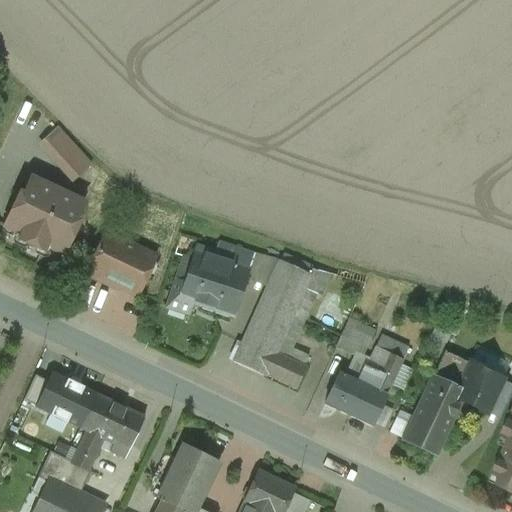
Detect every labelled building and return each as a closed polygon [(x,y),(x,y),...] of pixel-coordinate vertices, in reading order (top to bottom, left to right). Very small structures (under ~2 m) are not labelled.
[(86,162),(56,128),(42,140),(73,174),(86,162)] [(84,203),(30,178),(21,196),(18,194),(3,226),(21,235),(19,240),(35,248),(38,241),(44,244),(43,245),(63,255),(78,223),(75,221),(84,203)] [(156,256),(105,232),(87,271),(138,295),(156,256)] [(253,256),(218,244),(213,258),(249,270),(254,254),(253,256)] [(213,258),(194,251),(191,258),(178,296),(177,299),(192,304),(234,317),(247,279),(250,270),(249,270),(213,258)] [(267,289),(234,362),(264,376),(265,374),(274,354),(304,290),(311,275),(310,274),(280,261),(254,254),(249,270),(250,270),(247,279),(267,289)] [(183,257),(175,279),(183,281),(178,296),(191,258),(190,259),(183,257)] [(323,272),(312,270),(310,274),(311,275),(304,290),(314,293),(323,272)] [(183,281),(175,279),(166,308),(185,313),(190,311),(192,304),(177,299),(178,296),(183,281)] [(112,309),(108,328),(135,333),(139,314),(112,309)] [(367,358),(378,328),(349,317),(338,348),(367,358)] [(375,347),(359,383),(338,373),(325,401),(373,424),(403,360),(375,347)] [(504,379),(444,351),(432,377),(464,392),(461,400),(488,413),(498,393),(503,381),(504,379)] [(305,368),(274,354),(265,374),(296,388),(305,368)] [(49,383),(34,376),(23,401),(50,414),(49,416),(66,424),(67,423),(79,428),(95,396),(82,390),(83,388),(66,380),(65,382),(52,376),(49,383)] [(432,377),(403,440),(435,455),(461,400),(464,392),(432,377)] [(511,394),(511,384),(503,381),(498,393),(510,399),(511,394)] [(510,399),(498,393),(488,412),(501,418),(510,399)] [(71,462),(71,463),(88,471),(88,470),(103,439),(113,443),(109,451),(125,458),(144,418),(95,395),(95,396),(79,428),(86,431),(71,462)] [(511,420),(504,437),(511,440),(495,475),(502,478),(500,484),(511,489),(511,420)] [(182,445),(157,498),(153,507),(158,510),(157,511),(194,511),(218,463),(182,445)] [(71,462),(50,453),(50,452),(49,452),(36,479),(47,484),(50,478),(80,492),(90,471),(88,470),(88,471),(71,463),(71,462)] [(257,473),(242,504),(243,504),(239,511),(282,511),(293,490),(257,473)] [(80,492),(50,478),(47,484),(34,511),(100,511),(104,504),(80,492)]
